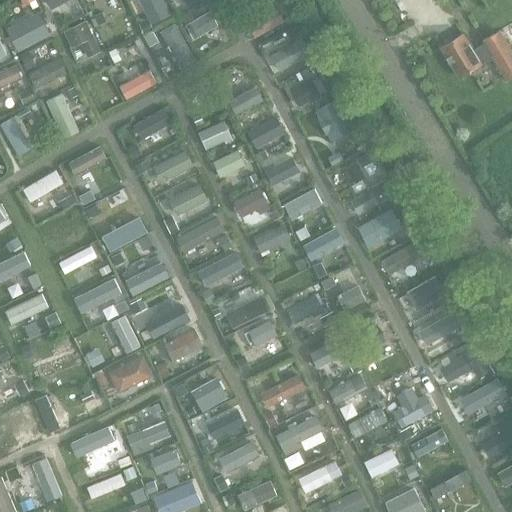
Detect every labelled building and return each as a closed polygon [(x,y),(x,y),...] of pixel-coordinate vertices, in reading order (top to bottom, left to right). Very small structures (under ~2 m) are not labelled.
[(46,0),(52,9),(68,0),(46,0)] [(165,0),(139,0),(149,19),(152,24),(172,14),(165,0)] [(278,6),(247,23),(256,37),(286,21),(278,6)] [(191,10),(181,15),(186,24),(196,19),(191,10)] [(211,10),(186,25),(195,39),(219,25),(211,10)] [(39,11),(7,28),(19,51),(51,34),(39,11)] [(103,11),(94,15),(99,25),(108,21),(103,11)] [(149,19),(139,24),(144,34),(154,29),(152,24),(149,19)] [(87,20),(64,31),(72,47),(81,43),(88,58),(102,51),(87,20)] [(176,22),(161,31),(182,68),(197,60),(176,22)] [(296,27),(287,32),(291,39),(300,34),(296,27)] [(154,31),(144,36),(150,47),(160,42),(154,31)] [(473,50),(464,34),(441,47),(459,78),(482,64),(481,64),(493,57),(507,79),(511,76),(511,53),(499,31),(483,41),(485,43),(473,50)] [(303,38),(272,55),(281,71),(312,54),(303,38)] [(117,48),(109,52),(115,63),(122,59),(117,48)] [(30,53),(21,57),(28,70),(37,66),(30,53)] [(60,57),(29,73),(37,88),(68,73),(60,57)] [(319,61),(312,65),(316,73),(324,69),(319,61)] [(17,64),(0,71),(0,87),(23,78),(17,64)] [(150,69),(120,86),(127,99),(157,83),(150,69)] [(319,74),(290,89),(300,106),(328,91),(319,74)] [(257,85),(229,100),(238,115),(265,100),(257,85)] [(74,87),(65,92),(69,100),(78,95),(74,87)] [(31,90),(21,95),(25,103),(35,98),(31,90)] [(63,93),(47,100),(64,138),(80,131),(63,93)] [(339,99),(317,111),(320,118),(319,119),(327,135),(329,134),(333,142),(356,129),(339,99)] [(29,107),(18,113),(22,120),(33,114),(29,107)] [(140,134),(173,125),(168,110),(136,118),(140,134)] [(201,114),(193,118),(197,126),(205,122),(201,114)] [(14,116),(1,124),(19,155),(33,147),(14,116)] [(278,116),(248,132),(257,149),(287,133),(278,116)] [(225,120),(199,132),(207,149),(225,141),(227,144),(236,140),(234,133),(232,134),(225,120)] [(136,144),(127,149),(133,159),(141,154),(136,144)] [(190,148),(155,163),(162,179),(197,165),(190,148)] [(239,149),(214,161),(221,177),(246,165),(239,149)] [(265,150),(255,155),(259,163),(269,158),(265,150)] [(341,152),(329,158),(333,165),(345,159),(341,152)] [(368,153),(357,158),(362,168),(374,162),(368,153)] [(273,162),(262,168),(272,187),(302,171),(294,155),(275,165),(273,162)] [(148,160),(136,166),(139,173),(151,167),(148,160)] [(25,187),(33,200),(66,181),(57,167),(25,187)] [(256,173),(247,178),(249,185),(259,180),(256,173)] [(168,190),(179,213),(211,198),(200,175),(168,190)] [(371,190),(351,201),(360,216),(396,195),(386,179),(369,188),(371,190)] [(261,188),(234,202),(243,218),(258,209),(260,215),(272,208),(261,188)] [(315,188),(285,204),(294,220),(324,204),(315,188)] [(92,190),(80,196),(85,205),(96,198),(92,190)] [(72,195),(59,203),(63,210),(77,203),(72,195)] [(402,199),(394,204),(401,217),(409,212),(402,199)] [(98,204),(86,210),(90,218),(102,212),(98,204)] [(43,225),(51,238),(80,220),(72,207),(43,225)] [(281,208),(271,213),(274,221),(284,216),(281,208)] [(393,208),(359,226),(370,247),(404,228),(393,208)] [(143,215),(108,227),(113,241),(148,229),(143,215)] [(220,215),(178,234),(184,248),(227,229),(220,215)] [(173,218),(165,222),(171,233),(178,230),(173,218)] [(284,222),(254,239),(262,254),(293,238),(284,222)] [(307,226),(296,231),(301,241),(311,236),(307,226)] [(337,227),(304,245),(312,260),(346,242),(337,227)] [(227,235),(219,239),(225,250),(232,246),(227,235)] [(423,236),(416,239),(422,249),(429,246),(423,236)] [(17,238),(6,246),(11,252),(22,245),(17,238)] [(93,243),(60,260),(66,271),(99,255),(93,243)] [(413,243),(382,260),(391,274),(421,258),(413,243)] [(25,247),(0,259),(0,280),(33,263),(25,247)] [(239,250),(200,267),(207,283),(246,266),(239,250)] [(121,252),(112,257),(116,265),(126,261),(121,252)] [(303,258),(295,262),(299,271),(308,267),(303,258)] [(322,262),(314,266),(320,279),(329,274),(322,262)] [(37,273),(29,278),(35,289),(43,285),(37,273)] [(83,311),(125,291),(117,274),(75,295),(83,311)] [(333,276),(322,282),(326,290),(338,284),(333,276)] [(437,276),(407,292),(417,310),(447,294),(437,276)] [(360,285),(338,296),(346,311),(367,300),(360,285)] [(210,290),(203,295),(208,304),(216,300),(210,290)] [(6,304),(10,320),(51,308),(46,293),(6,304)] [(227,309),(234,326),(271,309),(264,293),(227,309)] [(316,293),(286,310),(294,324),(314,313),(315,316),(326,310),(316,293)] [(143,312),(154,336),(192,319),(181,294),(143,312)] [(142,299),(132,304),(136,314),(147,308),(142,299)] [(125,301),(115,306),(119,315),(130,309),(125,301)] [(219,308),(212,311),(217,320),(223,317),(219,308)] [(457,311),(421,331),(429,345),(465,325),(457,311)] [(56,312),(46,318),(51,329),(62,323),(56,312)] [(115,318),(125,350),(140,346),(130,314),(115,318)] [(247,329),(254,344),(280,333),(273,317),(247,329)] [(196,325),(166,341),(176,360),(206,344),(196,325)] [(379,325),(353,338),(360,353),(386,340),(379,325)] [(474,325),(466,330),(470,338),(479,333),(474,325)] [(338,340),(311,354),(318,368),(345,355),(338,340)] [(5,346),(0,348),(0,353),(3,360),(11,357),(5,346)] [(481,347),(441,368),(449,383),(475,369),(480,379),(491,373),(486,363),(490,361),(481,347)] [(78,350),(42,363),(46,376),(82,362),(78,350)] [(98,350),(87,355),(93,367),(104,362),(98,350)] [(356,354),(347,359),(354,372),(363,367),(356,354)] [(372,356),(363,361),(367,367),(376,362),(372,356)] [(246,357),(237,361),(242,372),(251,368),(246,357)] [(398,359),(377,370),(384,385),(406,374),(398,359)] [(496,360),(490,363),(496,373),(502,370),(496,360)] [(164,363),(157,367),(163,379),(170,376),(164,363)] [(0,386),(8,383),(1,367),(0,367),(0,386)] [(269,406),(308,386),(300,371),(261,390),(269,406)] [(105,373),(96,378),(101,388),(110,383),(105,373)] [(361,374),(330,391),(338,405),(370,389),(361,374)] [(192,389),(200,404),(228,390),(220,375),(192,389)] [(500,379),(462,399),(470,414),(508,393),(500,379)] [(24,381),(18,384),(23,394),(29,391),(28,390),(24,381)] [(403,406),(394,411),(403,428),(436,410),(427,393),(419,397),(414,387),(397,395),(403,406)] [(376,390),(367,395),(373,406),(382,401),(376,390)] [(91,391),(80,396),(84,403),(94,398),(91,391)] [(48,392),(36,397),(50,430),(62,426),(48,392)] [(159,404),(150,408),(153,415),(162,411),(159,404)] [(0,434),(31,419),(24,405),(0,416),(0,434)] [(380,407),(350,423),(358,438),(388,422),(380,407)] [(193,408),(186,412),(190,419),(197,415),(193,408)] [(272,413),(265,417),(270,428),(278,423),(272,413)] [(276,433),(288,456),(328,435),(317,413),(276,433)] [(135,450),(175,434),(168,417),(128,433),(135,450)] [(502,433),(483,443),(491,458),(511,446),(511,418),(498,425),(502,433)] [(77,453),(117,440),(111,424),(72,438),(77,453)] [(413,425),(400,432),(405,441),(418,434),(413,425)] [(443,428),(412,445),(419,458),(451,441),(443,428)] [(208,439),(200,443),(206,454),(214,450),(208,439)] [(331,440),(321,446),(325,455),(336,449),(331,440)] [(152,456),(159,472),(185,461),(178,445),(152,456)] [(393,449),(365,462),(374,479),(401,465),(393,449)] [(47,455),(35,460),(48,494),(60,489),(47,455)] [(128,456),(117,460),(120,468),(131,463),(128,456)] [(299,475),(306,490),(345,473),(338,458),(299,475)] [(415,465),(406,469),(411,480),(420,476),(415,465)] [(511,465),(498,472),(507,487),(511,484),(511,465)] [(132,467),(123,471),(127,481),(136,477),(132,467)] [(122,470),(88,484),(93,496),(127,482),(122,470)] [(467,470),(431,489),(437,499),(473,480),(467,470)] [(0,503),(3,511),(11,511),(19,509),(4,473),(0,474),(0,503)] [(224,475),(215,480),(221,492),(230,488),(224,475)] [(349,475),(341,479),(346,487),(353,483),(349,475)] [(154,481),(145,485),(148,494),(158,490),(154,481)] [(167,511),(174,511),(200,501),(192,485),(161,500),(167,511)] [(426,511),(416,488),(387,503),(391,511),(426,511)] [(233,493),(224,497),(229,507),(238,503),(233,493)] [(31,499),(21,504),(24,511),(34,507),(31,499)]
